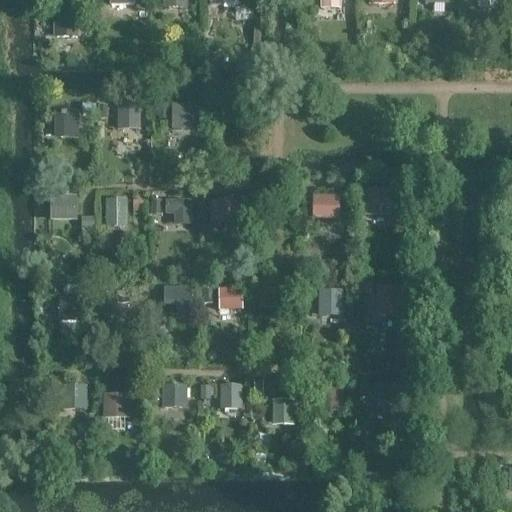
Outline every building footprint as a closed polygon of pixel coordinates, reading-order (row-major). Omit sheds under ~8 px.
[(144,0),(119,0),(120,13),(144,13),(144,0)] [(241,0),(216,0),(217,12),(241,12),(241,0)] [(350,0),(325,0),(326,12),(350,12),(350,0)] [(459,0),(434,0),(435,12),(459,12),(459,0)] [(88,12),(63,12),(63,36),(88,36),(88,12)] [(117,128),(142,130),(143,106),(118,105),(117,128)] [(85,107),(58,107),(58,126),(85,126),(85,107)] [(198,107),(171,107),(171,126),(198,126),(198,107)] [(370,189),(370,219),(394,219),(393,189),(370,189)] [(108,198),(107,226),(129,227),(130,199),(108,198)] [(213,198),(212,224),(239,225),(240,199),(213,198)] [(194,207),(170,207),(170,232),(194,232),(194,207)] [(345,207),(321,207),(321,232),(345,232),(345,207)] [(88,209),(64,209),(64,234),(88,234),(88,209)] [(319,289),(318,316),(345,316),(346,290),(319,289)] [(149,293),(124,293),(124,318),(149,318),(149,293)] [(405,293),(380,293),(380,317),(405,317),(405,293)] [(247,294),(223,294),(223,318),(247,318),(247,294)] [(244,409),(245,384),(222,383),(221,408),(244,409)] [(341,390),(324,395),(329,411),(346,406),(341,390)] [(97,392),(72,392),(72,417),(97,417),(97,392)] [(188,392),(163,392),(163,417),(188,417),(188,392)] [(406,392),(382,392),(382,417),(406,417),(406,392)] [(104,416),(131,418),(132,395),(105,393),(104,416)] [(299,406),(275,406),(275,431),(299,431),(299,406)] [(129,419),(108,419),(108,429),(130,429),(129,419)]
